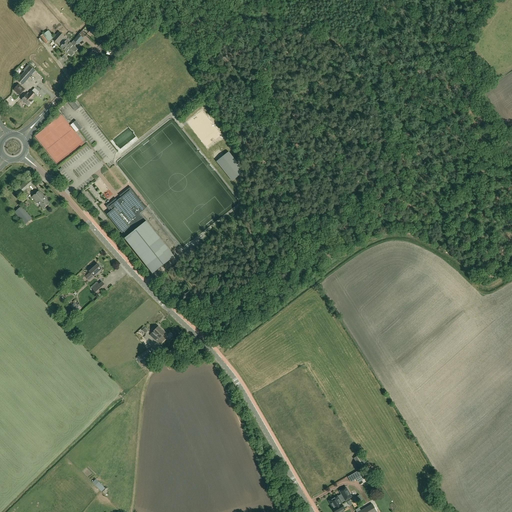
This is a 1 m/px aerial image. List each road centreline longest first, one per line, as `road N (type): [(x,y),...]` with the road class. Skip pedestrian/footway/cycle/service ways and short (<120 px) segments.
road 1 (tertiary): [(312,511),(236,379),(37,167)]
road 2 (tertiary): [(35,123),(141,0)]
